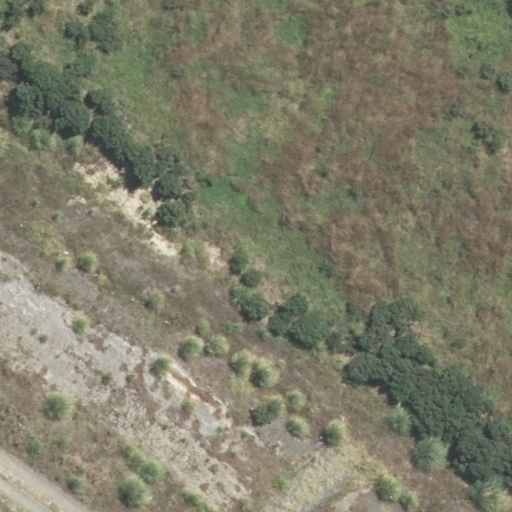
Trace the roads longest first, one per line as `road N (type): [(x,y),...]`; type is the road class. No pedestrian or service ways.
road 1 (unknown): [(0,242),(154,342),(380,511)]
road 2 (unknown): [(195,511),(88,424),(0,367)]
